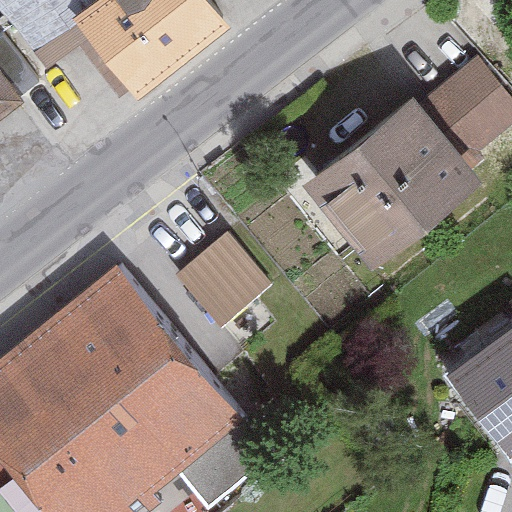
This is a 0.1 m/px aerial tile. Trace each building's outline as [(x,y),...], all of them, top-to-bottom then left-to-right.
[(2,0),(37,44),(81,11),(136,83),(225,16),(212,0),(2,0)] [(0,115),(45,80),(4,28),(0,31),(0,115)] [(511,77),(479,45),(440,84),(497,141),(511,126),(511,77)] [(406,81),(293,181),(368,266),(481,166),(406,81)] [(228,318),(281,273),(233,217),(180,263),(228,318)] [(109,259),(0,353),(0,466),(39,511),(142,511),(249,421),(109,259)] [(511,318),(433,387),(511,476),(511,318)]
